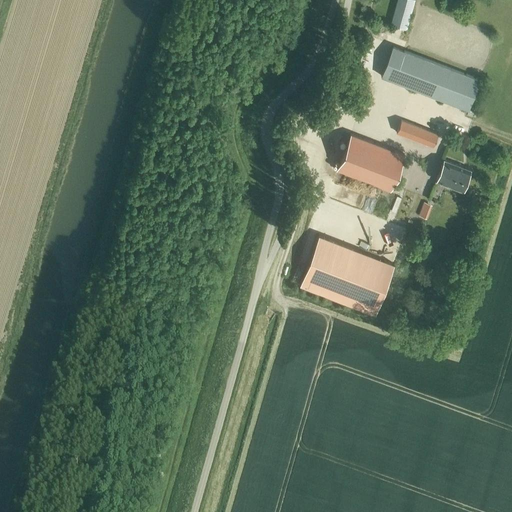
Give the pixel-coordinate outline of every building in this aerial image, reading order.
[(397,0),(390,24),(398,26),(405,29),(413,0),(397,0)] [(392,80),(467,109),(479,79),(403,50),(392,80)] [(433,145),(437,133),(401,120),(396,131),(433,145)] [(350,133),(336,170),(390,191),(404,154),(350,133)] [(443,159),(436,180),(462,189),(470,168),(443,159)] [(407,190),(397,217),(405,220),(415,193),(407,190)] [(352,210),(353,196),(342,195),(341,209),(352,210)] [(389,228),(393,216),(379,211),(377,216),(363,212),(359,228),(393,239),(396,230),(389,228)] [(358,228),(360,222),(346,215),(343,221),(358,228)] [(374,311),(393,264),(318,234),(299,281),(374,311)] [(260,296),(263,283),(256,281),(254,294),(260,296)]
